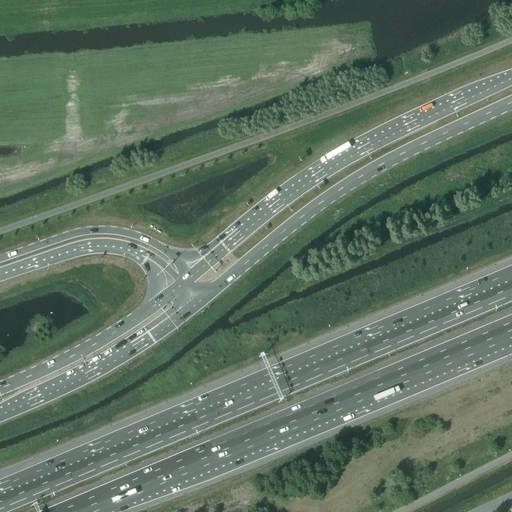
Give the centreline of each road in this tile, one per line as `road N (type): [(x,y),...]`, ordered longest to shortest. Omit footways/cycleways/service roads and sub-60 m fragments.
road 1 (motorway): [(511,287),(0,501)]
road 2 (motorway): [(75,511),(511,329)]
road 3 (primary): [(511,78),(344,159),(190,277)]
road 4 (primary): [(197,302),(360,176),(511,102)]
road 5 (primary): [(0,414),(114,361),(197,302)]
road 6 (primary): [(182,284),(116,331),(0,388)]
road 7 (primary): [(190,277),(160,246),(112,230),(77,232),(0,258)]
road 8 (primary): [(0,271),(107,242),(154,257),(182,284)]
